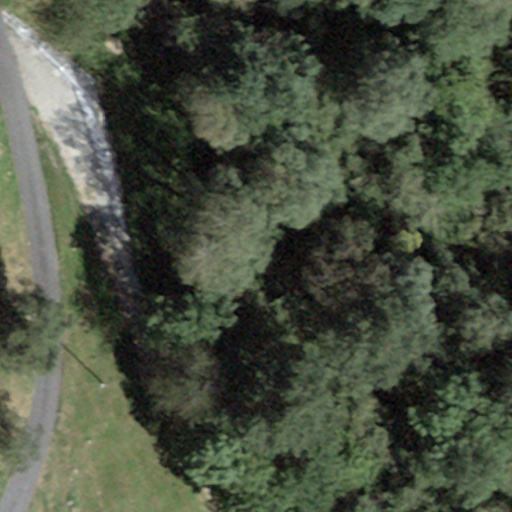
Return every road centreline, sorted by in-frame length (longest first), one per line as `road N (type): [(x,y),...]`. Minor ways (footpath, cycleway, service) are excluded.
road 1 (track): [(0,56),(58,129),(221,511)]
road 2 (unclassified): [(7,511),(33,454),(48,377),(27,180),(0,69)]
